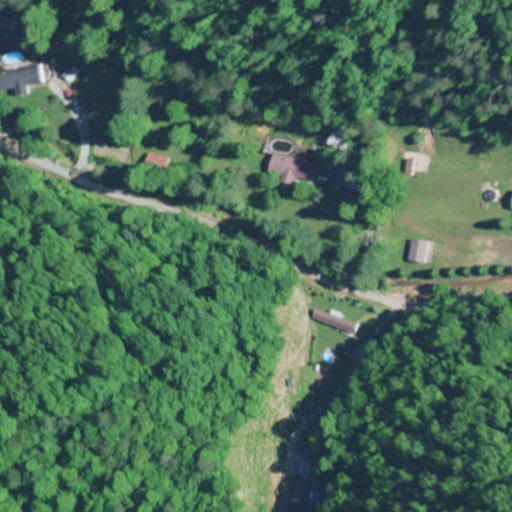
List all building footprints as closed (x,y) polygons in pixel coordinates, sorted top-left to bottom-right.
[(0,70),(0,95),(45,90),(42,66),(0,70)] [(348,128),(329,128),(329,148),(348,148),(348,128)] [(313,181),(314,160),(269,157),(268,178),(313,181)] [(412,263),(430,263),(431,241),(413,241),(412,263)] [(363,325),(331,315),(328,325),(360,334),(363,325)]
